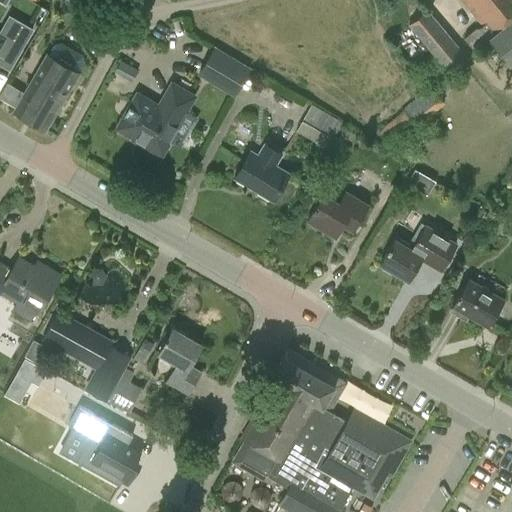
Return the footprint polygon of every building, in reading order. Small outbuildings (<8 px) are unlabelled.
[(477,52),(491,39),(510,62),(511,60),(511,0),(461,0),(482,27),(477,27),(466,38),(477,52)] [(469,59),(428,8),(409,24),(450,74),(469,59)] [(0,64),(11,70),(36,27),(13,13),(0,34),(0,64)] [(55,44),(48,55),(47,55),(13,111),(46,130),(80,74),(78,73),(84,62),(83,56),(60,43),(55,44)] [(197,74),(235,96),(251,69),(214,46),(197,74)] [(137,94),(117,129),(161,155),(195,97),(172,84),(158,107),(137,94)] [(393,147),(445,103),(430,85),(401,109),(402,111),(379,130),(393,147)] [(313,103),(296,130),(326,148),(343,121),(313,103)] [(423,156),(443,140),(429,123),(409,139),(423,156)] [(288,172),(276,165),(284,152),(265,140),(256,153),(252,150),(235,178),(272,200),(288,172)] [(335,237),(342,226),(353,232),(370,203),(345,189),(338,201),(324,193),(307,221),(335,237)] [(390,273),(394,271),(408,279),(421,259),(441,271),(458,242),(421,221),(407,245),(395,238),(380,263),(382,264),(382,268),(390,273)] [(0,294),(2,291),(19,301),(14,309),(30,318),(36,308),(39,310),(60,275),(43,264),(40,269),(19,256),(12,268),(0,261),(0,294)] [(431,297),(439,275),(428,271),(420,292),(431,297)] [(504,299),(468,278),(452,306),(487,327),(504,299)] [(45,337),(97,366),(109,344),(57,315),(45,337)] [(159,352),(176,362),(166,380),(189,394),(202,371),(190,363),(201,343),(173,327),(159,352)] [(315,365),(288,350),(284,357),(283,356),(270,378),(274,380),(271,386),(275,388),(269,400),(264,398),(241,438),(244,439),(232,461),(269,483),(272,478),(288,487),(279,502),(296,511),(341,511),(344,507),(342,506),(355,484),(373,494),(386,471),(391,474),(407,445),(382,431),(385,426),(362,413),(359,418),(351,414),(347,420),(322,406),(334,385),(311,372),(315,365)] [(25,358),(16,373),(31,381),(38,385),(46,370),(25,358)] [(126,367),(109,400),(129,411),(142,387),(129,381),(134,371),(126,367)] [(79,405),(68,425),(72,427),(89,437),(76,461),(119,485),(123,479),(126,481),(137,462),(133,459),(137,452),(126,446),(132,434),(79,405)]
